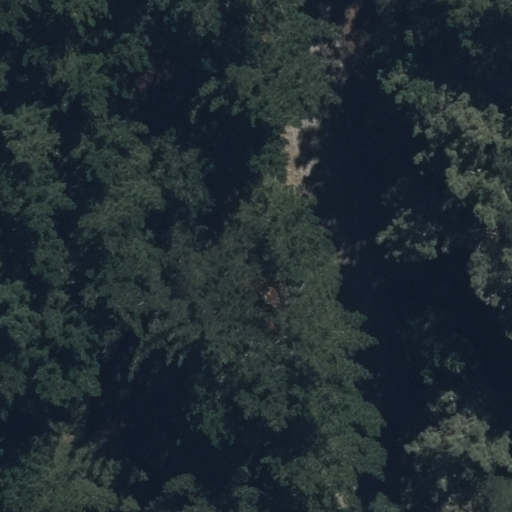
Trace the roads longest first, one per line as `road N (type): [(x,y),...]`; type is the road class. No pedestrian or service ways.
road 1 (unknown): [(95,511),(66,396),(141,138),(112,0)]
road 2 (track): [(324,0),(396,511)]
